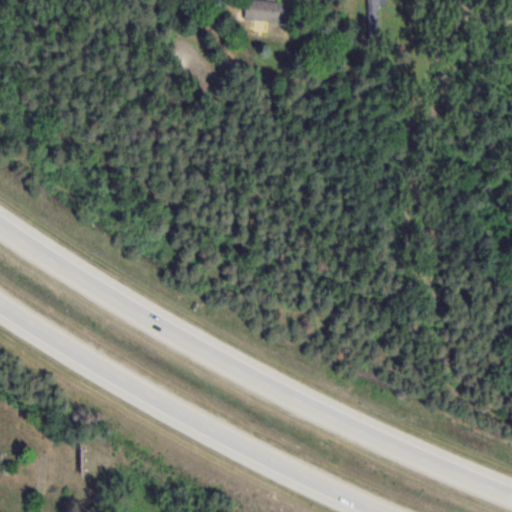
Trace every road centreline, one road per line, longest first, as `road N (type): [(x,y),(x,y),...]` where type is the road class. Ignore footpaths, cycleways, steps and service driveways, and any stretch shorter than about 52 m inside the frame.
road 1 (motorway): [(511,493),(232,365),(0,224)]
road 2 (motorway): [(0,305),(250,449),(386,511)]
